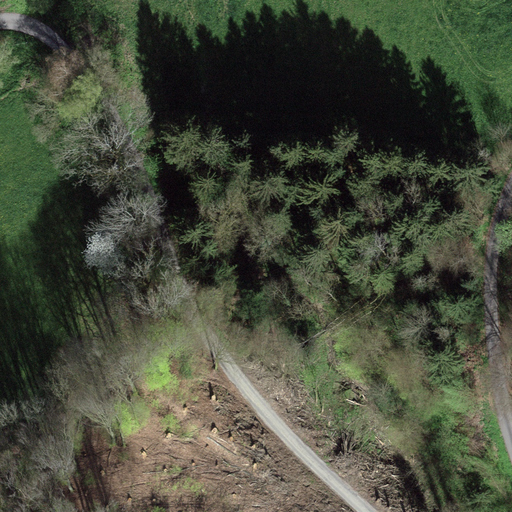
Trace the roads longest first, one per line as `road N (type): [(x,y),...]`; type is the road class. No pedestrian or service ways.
road 1 (unclassified): [(369,511),(253,396),(202,327),(138,173),(60,48),(37,29),(0,21)]
road 2 (unclassified): [(511,177),(488,281),(511,459)]
